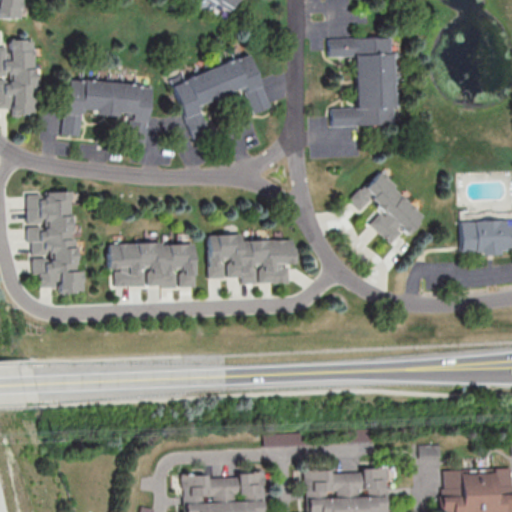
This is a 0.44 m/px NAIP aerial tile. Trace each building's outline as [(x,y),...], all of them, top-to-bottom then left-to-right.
[(0,0),(0,18),(21,20),(22,0),(0,0)] [(239,0),(209,0),(232,13),(239,0)] [(330,127),(394,126),(392,38),(326,40),(327,59),(355,58),(356,108),(330,109),(330,127)] [(11,117),(35,116),(33,42),(0,43),(0,109),(11,110),(11,117)] [(189,130),(204,125),(198,107),(244,91),(252,115),(268,109),(250,57),(173,83),(189,130)] [(150,87),(67,80),(63,136),(79,137),(82,113),(129,117),(127,143),(145,144),(150,87)] [(369,223),(391,245),(405,231),(408,235),(425,219),(379,171),(349,201),(360,212),(370,201),(381,212),(369,223)] [(42,289),(61,288),(61,294),(79,293),(77,193),(30,194),(32,274),(42,274),(42,289)] [(459,220),(511,217),(511,248),(499,249),(499,252),(481,253),(481,249),(460,250),(459,220)] [(209,278),(242,277),(242,283),(258,283),(258,284),(289,283),(289,265),(295,265),(295,240),(243,241),(243,235),(209,236),(209,278)] [(196,244),(109,245),(110,271),(117,271),(117,287),(197,286),(196,244)] [(386,511),(384,467),(305,470),(306,511),(386,511)] [(442,469),(441,511),(511,511),(511,494),(511,469),(442,469)] [(264,511),(264,472),(184,473),(184,511),(264,511)]
